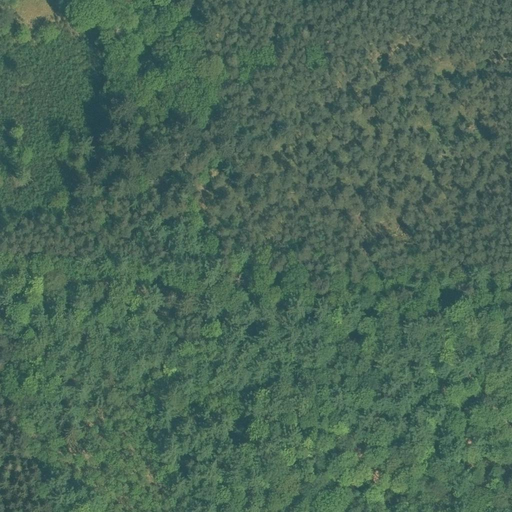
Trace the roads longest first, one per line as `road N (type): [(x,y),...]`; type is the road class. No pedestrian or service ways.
road 1 (track): [(117,284),(381,313),(511,307)]
road 2 (track): [(0,333),(48,511)]
